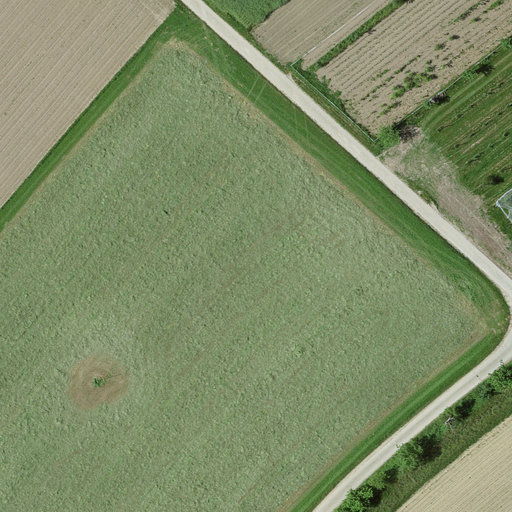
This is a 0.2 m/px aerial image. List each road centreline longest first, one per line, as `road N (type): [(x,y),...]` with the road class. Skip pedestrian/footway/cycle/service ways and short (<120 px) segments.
road 1 (track): [(210,0),(511,290)]
road 2 (track): [(511,352),(367,511)]
